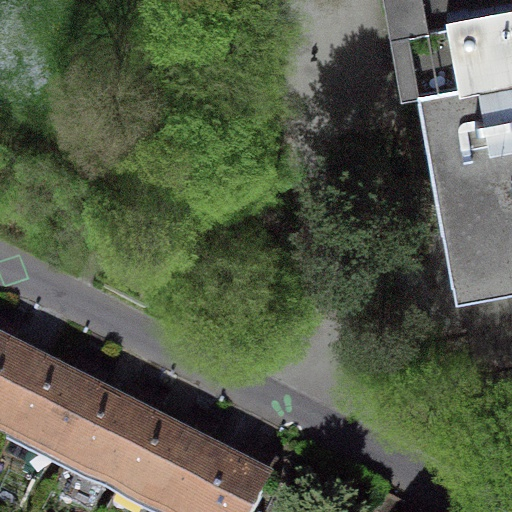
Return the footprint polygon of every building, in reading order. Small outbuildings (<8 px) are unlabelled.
[(511,0),(400,0),(406,30),(424,27),(463,229),(511,219),(511,0)] [(0,450),(0,451),(37,374),(8,360),(0,356),(0,450)] [(0,451),(58,478),(95,402),(62,386),(37,374),(0,451)] [(58,478),(116,506),(153,430),(132,420),(95,402),(58,478)] [(116,506),(127,511),(184,511),(211,458),(188,447),(153,430),(116,506)] [(237,470),(211,458),(184,511),(255,511),(269,486),(237,470)]
